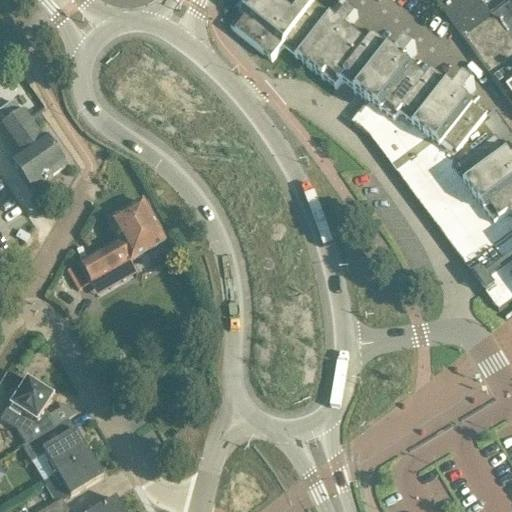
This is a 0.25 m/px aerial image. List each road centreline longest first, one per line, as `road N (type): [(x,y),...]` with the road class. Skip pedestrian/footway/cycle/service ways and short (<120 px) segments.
road 1 (primary): [(81,63),(86,110),(173,177),(216,235),(230,283),(231,384),(246,415)]
road 2 (primary): [(346,346),(335,277),(305,197),(242,100),(189,47)]
road 3 (residential): [(24,301),(62,334),(150,486),(200,509)]
road 4 (residential): [(346,0),(469,69),(511,119)]
road 5 (residential): [(346,346),(461,331),(486,349),(496,371),(511,364)]
road 6 (residential): [(24,301),(87,187)]
